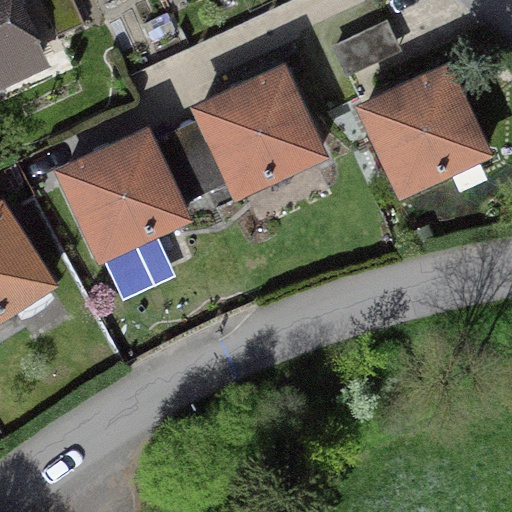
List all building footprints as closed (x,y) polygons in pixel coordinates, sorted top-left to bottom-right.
[(0,0),(0,80),(36,64),(6,0),(0,0)] [(81,27),(69,0),(36,0),(54,39),(81,27)] [(395,49),(383,25),(331,49),(343,74),(395,49)] [(443,74),(361,112),(399,194),(481,156),(443,74)] [(278,75),(197,113),(235,195),(316,157),(278,75)] [(61,176),(98,258),(180,220),(142,138),(61,176)] [(0,316),(46,287),(0,214),(0,316)]
